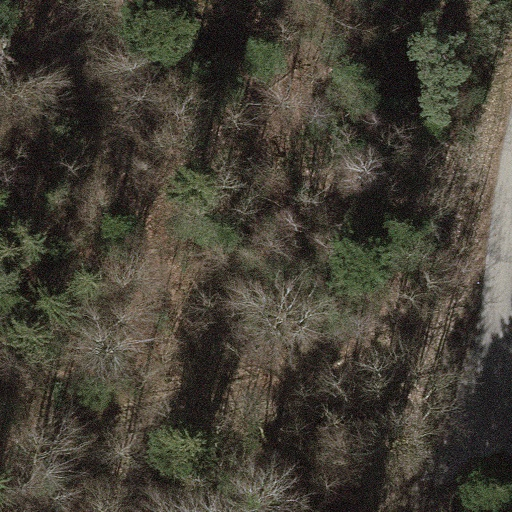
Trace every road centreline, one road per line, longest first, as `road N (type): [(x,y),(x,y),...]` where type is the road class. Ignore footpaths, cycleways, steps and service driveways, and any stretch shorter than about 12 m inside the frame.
road 1 (tertiary): [(511,397),(500,314),(511,204)]
road 2 (track): [(423,511),(504,376)]
